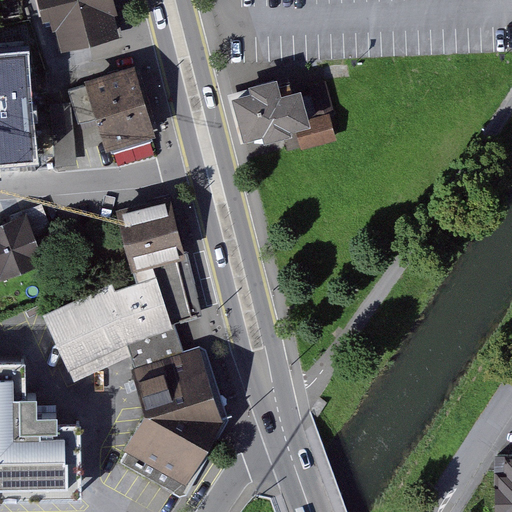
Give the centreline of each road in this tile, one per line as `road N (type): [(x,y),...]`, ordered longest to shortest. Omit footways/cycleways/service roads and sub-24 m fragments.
road 1 (secondary): [(169,0),(281,427)]
road 2 (residential): [(281,427),(511,105)]
road 3 (residential): [(511,400),(438,511)]
